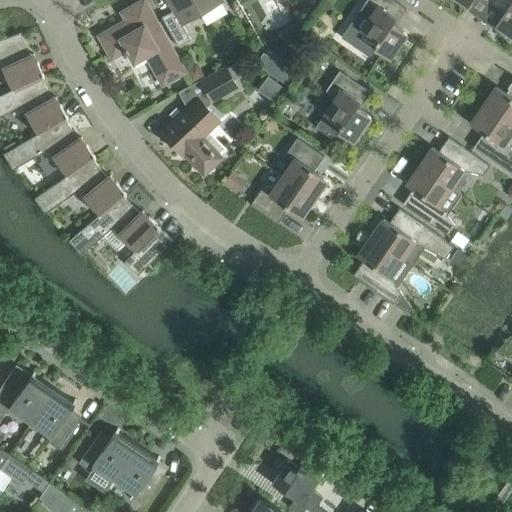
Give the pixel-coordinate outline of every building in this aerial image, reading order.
[(223,1),(222,0),(167,0),(173,10),(161,17),(178,46),(190,39),(182,24),(223,1)] [(392,23),(403,6),(393,0),(365,0),(362,6),(370,17),(360,31),(377,42),(373,48),(389,59),(406,33),(392,23)] [(511,0),(491,0),(490,2),(504,12),(495,25),(511,36),(511,0)] [(137,13),(98,35),(111,59),(124,51),(126,53),(127,52),(133,62),(150,53),(166,82),(186,72),(155,18),(144,24),(137,13)] [(0,95),(44,75),(34,53),(30,55),(20,32),(0,39),(0,63),(12,88),(0,94),(0,95)] [(330,52),(318,44),(311,55),(322,63),(330,52)] [(225,65),(200,80),(205,90),(212,102),(238,87),(225,65)] [(334,101),(316,127),(340,144),(345,136),(353,142),(370,116),(356,106),(367,90),(339,70),(326,90),(334,101)] [(264,74),(255,89),(273,100),(282,86),(264,74)] [(4,154),(68,117),(56,96),(53,98),(41,77),(44,76),(44,75),(0,95),(0,114),(21,105),(36,133),(17,145),(5,152),(3,153),(4,154)] [(511,90),(509,95),(496,86),(483,105),(511,124),(511,90)] [(200,139),(220,120),(198,96),(160,132),(182,155),(184,154),(203,173),(207,170),(208,172),(214,167),(212,164),(219,158),(200,139)] [(511,149),(505,140),(511,130),(511,124),(483,105),(470,124),(483,133),(473,147),(511,174),(511,149)] [(34,199),(95,156),(81,136),(78,138),(65,119),(68,118),(68,117),(4,154),(13,169),(47,148),(66,175),(34,198),(34,199)] [(419,166),(451,188),(463,170),(482,175),(489,165),(448,136),(438,151),(432,147),(419,166)] [(282,176),(314,198),(327,179),(314,170),(324,156),(297,137),(284,156),(290,165),(282,176)] [(14,140),(2,147),(5,152),(17,145),(14,140)] [(69,241),(126,193),(110,175),(108,177),(93,159),(96,157),(95,156),(34,199),(45,213),(77,189),(98,214),(69,240),(69,241)] [(439,205),(451,188),(419,166),(406,184),(412,189),(402,203),(448,235),(455,225),(439,205)] [(248,180),(234,170),(223,184),(238,194),(248,180)] [(301,217),(314,198),(282,176),(274,188),(264,185),(251,204),(278,223),(288,208),(301,217)] [(69,241),(81,254),(111,227),(135,251),(124,261),(137,274),(172,240),(143,210),(140,212),(124,196),(126,194),(126,193),(69,241)] [(413,242),(445,258),(453,246),(444,240),(445,239),(399,207),(389,222),(383,218),(370,237),(402,259),(413,242)] [(363,260),(353,275),(356,277),(404,309),(408,312),(412,307),(411,306),(396,286),(390,276),(402,259),(370,237),(357,255),(363,260)] [(467,256),(457,249),(449,260),(460,266),(467,256)] [(31,423),(52,392),(32,378),(37,371),(35,370),(32,375),(16,364),(0,387),(0,420),(5,413),(7,414),(11,409),(12,410),(31,423)] [(52,392),(31,423),(50,436),(46,441),(58,449),(80,417),(70,410),(78,400),(75,398),(71,405),(52,392)] [(114,480),(135,449),(115,435),(120,429),(118,427),(110,438),(100,431),(78,463),(91,471),(94,466),(114,480)] [(135,449),(114,480),(133,493),(130,498),(142,506),(164,474),(153,467),(161,456),(159,455),(154,462),(135,449)] [(0,487),(8,475),(23,485),(27,479),(32,471),(9,455),(0,467),(0,487)] [(326,511),(317,506),(323,497),(312,490),(317,482),(321,485),(331,471),(310,457),(299,468),(288,460),(286,462),(282,461),(276,469),(279,473),(272,483),(303,504),(311,509),(313,510),(311,511),(326,511)] [(93,511),(81,504),(58,487),(51,482),(39,498),(53,511),(93,511)] [(281,511),(273,506),(273,505),(269,502),(269,503),(262,498),(261,500),(258,498),(250,511),(251,511),(281,511)]
